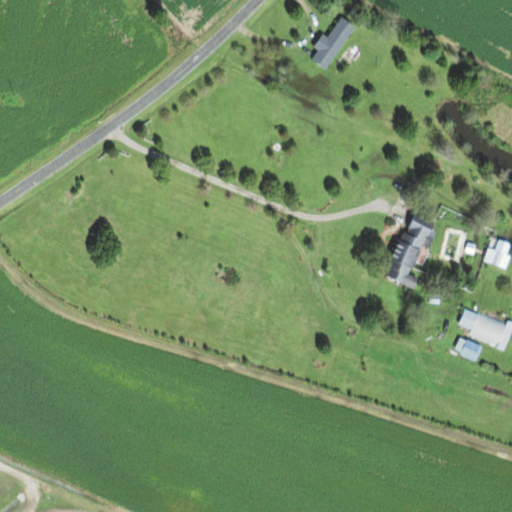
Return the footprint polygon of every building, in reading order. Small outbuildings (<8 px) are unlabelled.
[(325,37),(320,33),(310,48),(315,51),(309,61),(324,70),(352,26),(338,17),(325,37)] [(381,276),(410,289),(416,277),(407,273),(420,245),(426,248),(430,238),(424,235),(428,226),(407,217),(381,276)] [(489,249),(484,260),(499,267),(509,247),(497,241),(492,251),(489,249)] [(502,350),(511,326),(463,307),(456,325),(470,331),(468,336),(502,350)] [(472,360),(478,348),(458,338),(452,350),(472,360)]
